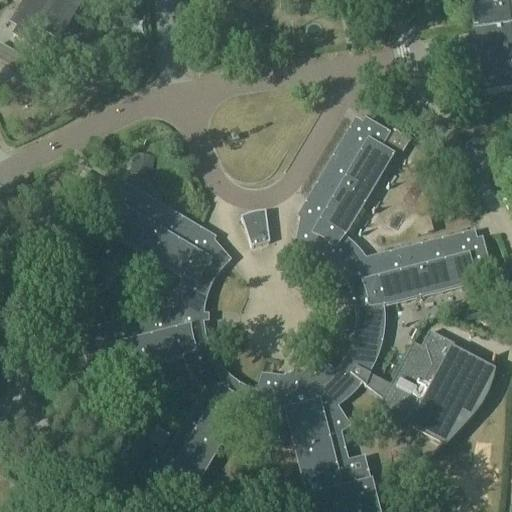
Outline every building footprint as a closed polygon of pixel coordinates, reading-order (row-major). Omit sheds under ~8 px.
[(26,0),(11,26),(18,30),(13,37),(15,39),(49,60),(85,0),(26,0)] [(351,0),(333,0),(347,8),(351,0)] [(511,0),(472,0),(487,96),(511,92),(511,0)] [(0,63),(7,68),(15,55),(0,45),(0,63)] [(176,313),(176,316),(168,315),(67,341),(69,349),(64,351),(70,377),(87,373),(90,388),(178,365),(183,363),(185,366),(186,369),(188,373),(191,379),(195,385),(198,388),(200,390),(205,396),(204,397),(165,463),(155,457),(143,476),(153,482),(146,495),(174,511),(195,511),(200,505),(192,500),(237,424),(239,419),(245,422),(249,423),(255,424),(258,425),(265,426),(272,427),(270,451),(294,452),(307,505),(287,510),(287,511),(377,511),(365,461),(348,465),(341,436),(351,430),(337,410),(343,406),(346,403),(351,399),(356,393),(361,388),(365,391),(384,404),(378,414),(380,414),(381,413),(388,416),(384,423),(411,438),(413,433),(442,449),(430,461),(431,462),(471,421),(475,416),(477,413),(480,408),(482,406),(485,400),(487,395),(489,389),(491,383),(497,360),(495,360),(491,377),(454,357),(458,351),(431,336),(422,352),(415,349),(416,347),(415,346),(391,390),(369,378),(371,374),(372,371),(374,367),(375,364),(378,357),(379,353),(380,349),(381,346),(382,342),(382,338),(383,331),(383,327),(383,323),(383,319),(383,312),(388,311),(476,289),(473,274),(489,270),(482,244),(477,245),(475,237),(369,263),(369,265),(367,267),(363,261),(361,259),(357,254),(354,251),(350,247),(345,242),(348,238),(394,160),(381,152),(385,146),(390,138),(366,124),(363,129),(356,124),(298,221),(301,223),(296,248),(301,249),(306,251),(313,254),(318,256),(323,259),(327,262),(331,266),(335,270),(338,273),(342,278),(345,282),(346,284),(347,287),(350,291),(352,299),(343,302),(346,312),(355,310),(356,316),(356,321),(356,326),(356,329),(356,332),(355,337),(354,342),(353,347),(351,352),(349,357),(346,362),(345,364),(342,368),(339,373),(337,375),(333,379),(331,380),(327,384),(323,387),(318,390),(314,392),(311,393),(303,376),(284,381),(285,400),(277,400),(272,400),(266,399),(261,398),(258,398),(256,397),(251,395),(246,393),(241,390),(237,388),(234,386),(230,383),(228,381),(224,377),(222,375),(219,371),(217,369),(216,367),(213,362),(210,358),(208,353),(207,350),(205,345),(204,340),(204,337),(203,332),(202,327),(198,327),(198,319),(202,319),(203,316),(203,311),(204,308),(205,303),(206,300),(207,295),(210,290),(211,288),(213,283),(215,281),(218,277),(221,272),(223,271),(225,269),(229,265),(211,244),(213,243),(116,185),(112,193),(108,190),(94,214),(108,222),(100,235),(178,282),(183,284),(181,290),(180,293),(179,296),(178,300),(177,306),(176,313)] [(393,133),(390,138),(385,146),(402,156),(410,143),(393,133)] [(135,157),(131,174),(150,178),(154,161),(135,157)] [(249,217),(240,221),(251,251),(269,246),(265,214),(256,215),(249,217)] [(507,279),(488,284),(492,299),(511,294),(507,279)] [(43,335),(62,329),(57,314),(38,321),(43,335)]
